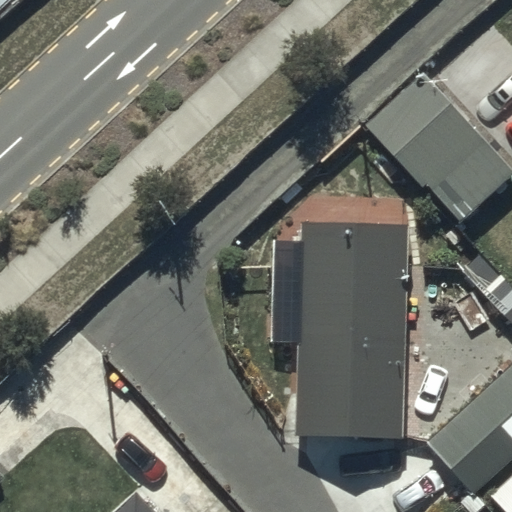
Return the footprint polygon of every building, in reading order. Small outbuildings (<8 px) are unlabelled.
[(420,66),(364,119),(422,182),(424,180),(457,216),(511,166),(420,66)] [(297,214),(291,428),(401,431),(407,217),(297,214)] [(511,356),(424,437),(472,489),(511,451),(511,356)] [(511,511),(511,466),(489,489),(510,511),(511,511)] [(157,511),(137,490),(112,511),(157,511)]
